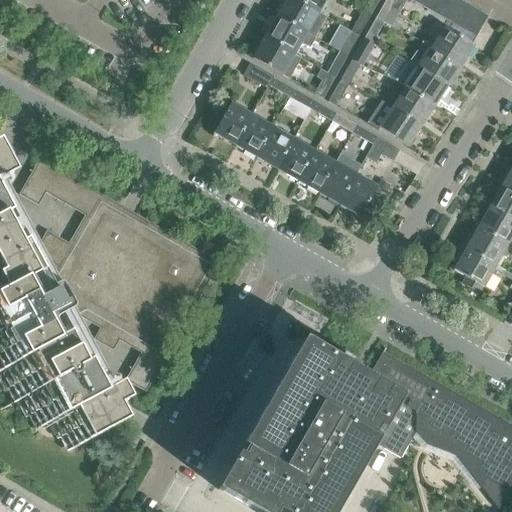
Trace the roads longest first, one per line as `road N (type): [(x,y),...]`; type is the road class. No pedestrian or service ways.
road 1 (residential): [(199,511),(157,487),(294,251)]
road 2 (residential): [(511,63),(370,294)]
road 3 (residential): [(140,162),(234,0)]
road 4 (residential): [(294,251),(140,162)]
road 5 (residential): [(511,375),(370,294)]
road 6 (residential): [(140,162),(0,82)]
